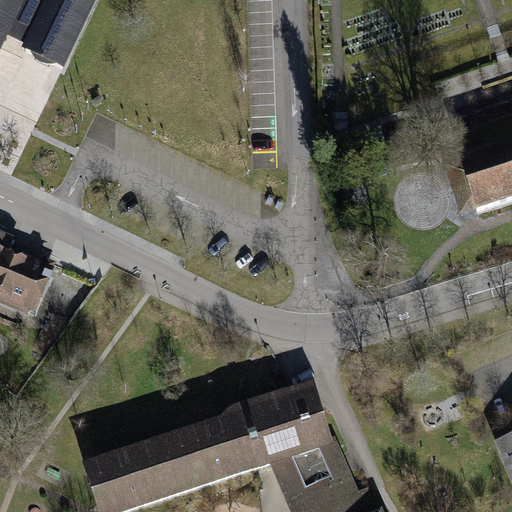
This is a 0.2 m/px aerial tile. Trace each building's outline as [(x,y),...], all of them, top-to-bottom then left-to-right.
[(0,0),(0,53),(6,40),(18,46),(29,51),(26,57),(62,74),(97,0),(0,0)] [(511,148),(498,147),(454,161),(464,187),(473,216),(511,204),(511,148)] [(49,268),(0,247),(0,301),(30,314),(49,268)] [(134,511),(241,477),(271,467),(290,511),(384,511),(383,509),(378,511),(368,488),(359,492),(336,437),(332,438),(313,382),(230,409),(221,419),(82,465),(92,496),(97,511),(134,511)] [(511,438),(500,444),(511,471),(511,438)]
